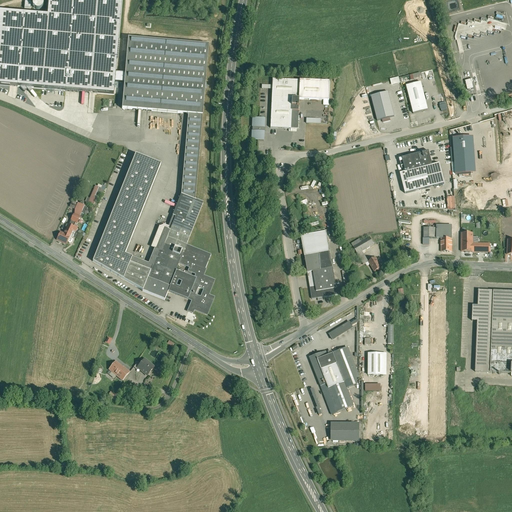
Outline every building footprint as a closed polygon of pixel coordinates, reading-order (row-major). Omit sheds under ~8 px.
[(115,82),(124,83),(125,74),(116,73),(121,0),(48,0),(47,16),(0,11),(0,84),(20,87),(24,91),(27,89),(25,87),(26,87),(30,92),(32,89),(31,87),(114,94),(115,82)] [(40,9),(42,8),(43,7),(43,5),(43,3),(43,2),(42,0),(41,0),(34,0),(35,0),(33,1),(33,3),(32,5),(33,7),(34,8),(35,9),(37,10),(39,10),(40,9)] [(122,109),(188,115),(202,116),(208,46),(128,39),(125,74),(124,83),(122,109)] [(400,77),(391,79),(392,85),(401,83),(400,77)] [(332,84),(274,81),(271,130),(299,131),(301,101),(325,102),(325,107),(331,107),(331,102),(332,84)] [(406,85),(413,113),(427,109),(421,81),(406,85)] [(371,95),(378,120),(381,119),(382,122),(390,120),(389,117),(394,116),(387,91),(371,95)] [(181,194),(195,200),(202,116),(188,115),(181,194)] [(252,116),(251,139),(263,139),(264,117),(252,116)] [(475,136),(454,138),(457,174),(477,172),(475,136)] [(430,151),(403,158),(406,172),(402,174),(406,193),(445,183),(441,164),(434,165),(430,151)] [(130,263),(132,257),(125,254),(161,164),(135,154),(93,261),(123,279),(130,263)] [(98,188),(95,187),(88,204),(93,206),(96,200),(93,199),(98,188)] [(190,291),(184,289),(183,292),(188,295),(187,298),(193,301),(191,307),(194,308),(193,309),(207,315),(211,303),(214,297),(208,295),(214,280),(203,276),(211,255),(186,245),(203,203),(195,200),(181,194),(168,227),(167,229),(165,228),(156,249),(155,251),(154,251),(148,264),(132,257),(130,263),(123,279),(143,290),(142,291),(165,300),(168,291),(169,291),(170,287),(176,272),(179,263),(190,267),(189,271),(197,274),(194,279),(190,291)] [(73,215),(69,222),(67,226),(73,228),(74,224),(76,225),(79,218),(73,215)] [(436,227),(435,237),(440,237),(452,237),(451,224),(436,224),(436,227)] [(156,249),(165,228),(167,229),(168,227),(164,225),(160,227),(152,248),(156,249)] [(55,241),(65,246),(74,229),(73,228),(67,226),(63,235),(59,233),(55,241)] [(436,227),(424,227),(423,243),(429,243),(429,237),(435,237),(436,227)] [(473,232),(460,231),(460,251),(485,251),(485,243),(473,242),(473,232)] [(339,297),(329,234),(303,238),(309,273),(313,302),(319,301),(320,303),(324,302),(324,300),(339,297)] [(368,261),(363,252),(375,245),(370,237),(362,242),(360,239),(351,244),(358,255),(358,256),(363,265),(368,261)] [(452,237),(440,237),(440,251),(451,251),(452,237)] [(377,257),(369,262),(375,272),(383,268),(377,257)] [(170,287),(169,291),(187,298),(188,295),(183,292),(184,289),(190,291),(194,279),(176,272),(170,287)] [(448,296),(448,294),(438,294),(438,291),(434,291),(434,294),(430,294),(429,438),(447,438),(448,393),(448,392),(448,296)] [(511,294),(480,293),(480,308),(475,308),(474,324),(479,324),(477,375),(511,376),(511,294)] [(349,320),(329,333),(333,339),(353,327),(352,325),(359,321),(357,318),(351,322),(349,320)] [(320,352),(308,356),(330,414),(354,406),(347,387),(356,384),(357,377),(359,376),(348,346),(322,356),(320,352)] [(108,371),(122,382),(133,368),(135,370),(139,365),(137,364),(140,360),(139,360),(128,351),(118,364),(116,362),(108,371)] [(385,376),(385,354),(368,354),(368,376),(385,376)] [(139,365),(135,370),(147,378),(154,368),(143,360),(139,365)] [(324,415),(314,389),(311,390),(320,416),(324,415)] [(111,391),(108,398),(115,400),(117,394),(111,391)] [(413,435),(412,423),(400,425),(401,436),(403,436),(404,440),(413,439),(412,435),(413,435)] [(331,425),(331,441),(359,440),(359,424),(331,425)]
